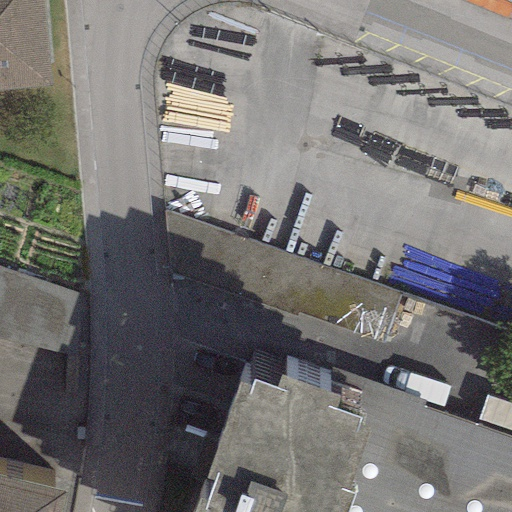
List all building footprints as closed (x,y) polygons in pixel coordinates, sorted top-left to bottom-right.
[(0,0),(0,90),(49,87),(41,0),(0,0)] [(397,295),(163,214),(165,278),(376,343),(397,295)] [(75,291),(0,267),(0,334),(56,352),(75,291)] [(250,387),(238,383),(192,511),(511,511),(511,438),(424,408),(427,402),(334,371),(328,394),(280,376),(273,389),(251,381),(250,387)] [(0,511),(59,511),(64,494),(0,478),(0,511)]
